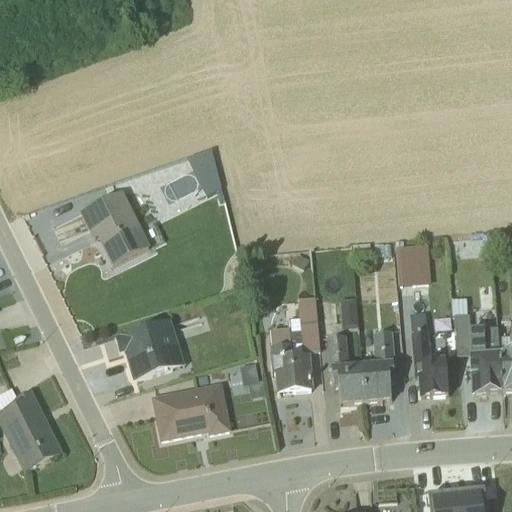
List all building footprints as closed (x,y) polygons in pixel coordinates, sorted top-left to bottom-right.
[(212,153),(191,159),(197,179),(218,173),(212,153)] [(122,197),(81,218),(89,235),(91,234),(98,247),(100,246),(112,271),(149,253),(122,197)] [(143,229),(151,251),(162,246),(153,225),(143,229)] [(396,250),(397,291),(430,291),(430,250),(396,250)] [(358,329),(353,303),(340,306),(344,331),(358,329)] [(269,354),(269,364),(318,359),(313,304),(297,305),(299,325),(287,326),(288,334),(269,336),(271,353),(269,354)] [(468,321),(453,322),(456,363),(468,362),(470,401),(501,399),(498,343),(497,343),(485,343),(484,336),(469,336),(468,321)] [(114,343),(118,358),(126,356),(130,370),(128,373),(131,381),(134,383),(135,386),(183,371),(169,325),(114,343)] [(394,369),(391,338),(372,340),(373,369),(361,370),(364,409),(390,407),(389,391),(394,390),(392,370),(394,369)] [(428,338),(409,339),(413,386),(417,385),(418,405),(449,402),(449,400),(447,400),(444,365),(435,366),(435,367),(431,367),(428,338)] [(511,340),(509,341),(508,343),(498,343),(501,399),(511,398),(511,340)] [(338,412),(364,409),(361,370),(351,371),(348,342),(326,344),(328,375),(329,376),(330,375),(332,395),(336,395),(338,412)] [(306,360),(269,364),(271,381),(274,381),(275,400),(312,397),(309,361),(307,361),(306,360)] [(254,369),(239,372),(242,392),(248,391),(250,404),(263,402),(262,386),(257,387),(254,369)] [(209,440),(228,436),(221,389),(152,405),(160,446),(208,437),(209,440)] [(0,416),(1,417),(0,417),(0,432),(24,477),(59,459),(29,398),(16,403),(11,394),(0,399),(0,416)] [(484,511),(483,495),(454,498),(455,511),(484,511)] [(407,511),(407,498),(379,497),(379,511),(407,511)] [(427,511),(455,511),(454,498),(426,502),(427,511)]
